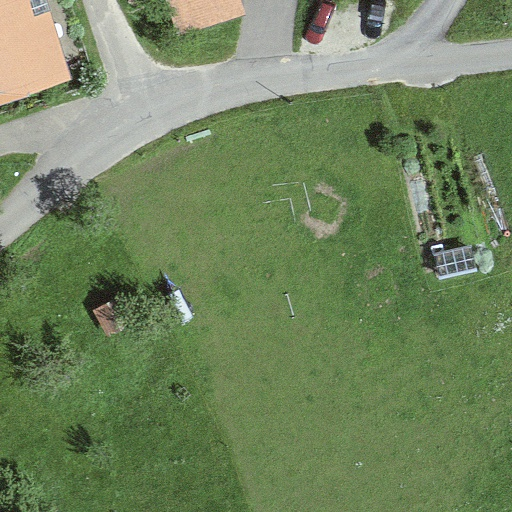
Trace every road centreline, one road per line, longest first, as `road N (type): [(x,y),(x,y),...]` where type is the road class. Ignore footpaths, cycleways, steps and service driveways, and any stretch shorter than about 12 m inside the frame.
road 1 (unclassified): [(511,52),(294,76),(197,100),(121,138),(0,230)]
road 2 (track): [(152,118),(104,0)]
